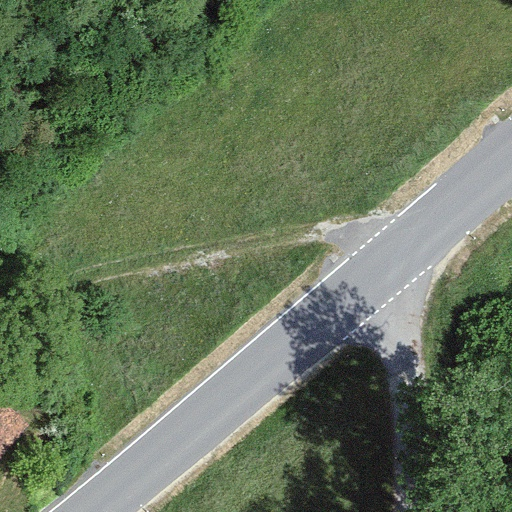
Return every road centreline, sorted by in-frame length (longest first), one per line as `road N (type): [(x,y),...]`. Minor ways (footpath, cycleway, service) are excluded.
road 1 (tertiary): [(105,511),(511,167)]
road 2 (track): [(403,511),(398,261)]
